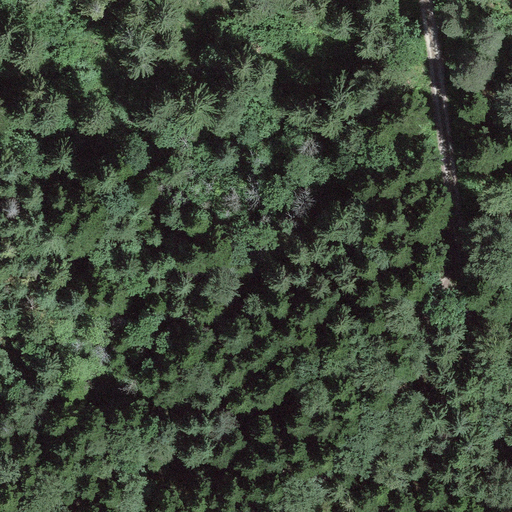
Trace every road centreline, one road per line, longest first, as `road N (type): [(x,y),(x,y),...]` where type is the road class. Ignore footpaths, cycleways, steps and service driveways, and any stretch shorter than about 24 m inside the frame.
road 1 (track): [(511,412),(494,389),(436,118),(421,0)]
road 2 (track): [(430,511),(485,347)]
